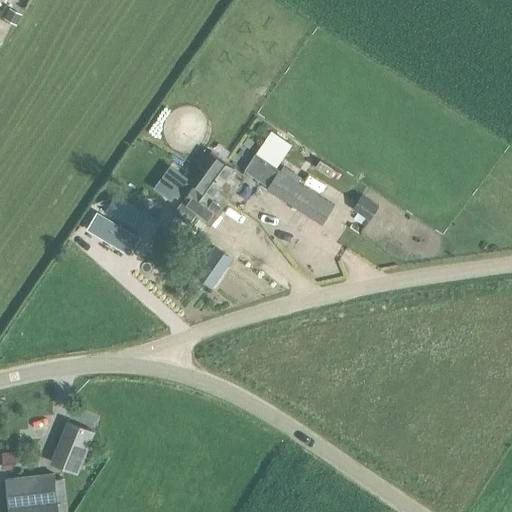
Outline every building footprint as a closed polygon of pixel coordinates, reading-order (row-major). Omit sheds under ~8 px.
[(199,181),(228,200),(245,176),(210,151),(196,171),(202,176),(199,181)] [(335,204),(281,172),(279,170),(267,190),(323,225),(335,204)] [(228,200),(199,181),(197,184),(195,183),(179,205),(180,205),(174,213),(189,224),(195,216),(209,226),(228,200)] [(365,191),(358,201),(389,222),(396,211),(365,191)] [(148,215),(115,195),(104,213),(137,233),(148,215)] [(138,241),(139,238),(98,213),(88,229),(106,239),(130,254),(132,251),(133,252),(139,241),(138,241)] [(233,260),(215,246),(195,273),(214,286),(233,260)] [(69,422),(52,462),(76,473),(93,432),(69,422)] [(58,511),(54,477),(54,474),(5,479),(8,511),(58,511)]
